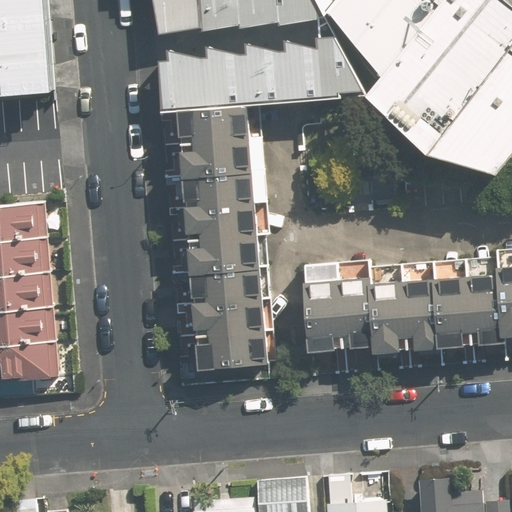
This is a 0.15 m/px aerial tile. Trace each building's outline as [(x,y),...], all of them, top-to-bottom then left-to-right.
[(0,0),(0,92),(58,88),(57,74),(51,7),(50,0),(0,0)] [(158,0),(163,21),(164,31),(164,35),(208,27),(208,31),(246,24),(246,28),(284,21),(285,25),(323,17),(323,13),(323,7),(319,0),(158,0)] [(319,0),(323,7),(327,16),(329,19),(333,14),(384,75),(444,0),(319,0)] [(431,142),(511,39),(511,2),(509,0),(444,0),(384,75),(370,93),(431,142)] [(366,91),(338,38),(325,38),(326,50),(293,43),(293,53),(284,54),(252,46),(253,56),(246,57),(213,49),(214,59),(212,59),(173,50),(174,62),(163,63),(166,108),(365,93),(366,93),(366,91)] [(511,39),(431,142),(503,158),(511,147),(511,39)] [(188,144),(256,138),(253,103),(185,108),(188,144)] [(191,175),(259,170),(256,138),(188,144),(191,175)] [(193,207),(261,202),(259,170),(191,175),(193,207)] [(0,204),(0,238),(51,234),(48,200),(0,204)] [(195,239),(263,234),(261,202),(193,207),(195,239)] [(0,238),(0,273),(54,269),(51,234),(0,238)] [(198,274),(266,269),(263,234),(195,239),(198,274)] [(511,250),(499,252),(500,256),(506,333),(511,332),(511,250)] [(500,256),(435,261),(441,343),(506,338),(506,333),(500,256)] [(370,261),(305,266),(312,348),(376,343),(370,267),(370,261)] [(435,261),(370,267),(376,343),(377,348),(441,343),(435,261)] [(0,273),(0,307),(57,303),(54,269),(0,273)] [(200,306),(268,301),(266,269),(198,274),(200,306)] [(203,338),(270,333),(268,301),(200,306),(203,338)] [(0,307),(0,342),(60,337),(57,303),(0,307)] [(205,370),(273,365),(270,333),(203,338),(205,370)] [(0,342),(0,376),(64,371),(60,337),(0,342)] [(260,511),(312,511),(311,476),(259,479),(260,511)] [(451,476),(423,478),(424,511),(486,511),(486,501),(453,502),(451,476)] [(256,511),(256,496),(195,498),(195,511),(256,511)] [(391,511),(391,499),(329,502),(329,511),(391,511)] [(486,501),(486,511),(509,511),(508,499),(486,500),(486,501)]
